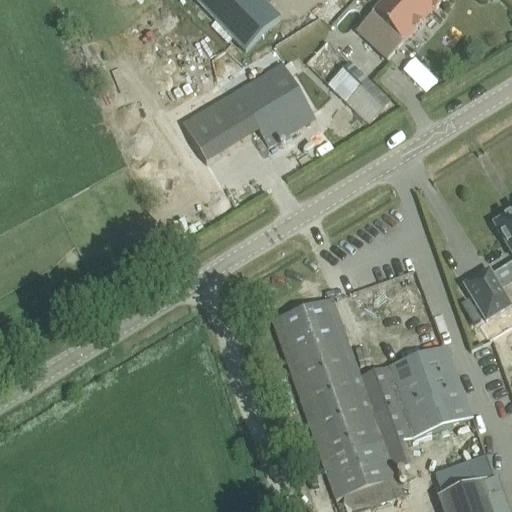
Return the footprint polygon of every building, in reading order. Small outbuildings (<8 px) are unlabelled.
[(261,0),(195,0),(193,2),(245,56),(281,20),(261,0)] [(389,0),(356,33),(387,62),(432,14),(433,15),(446,0),(389,0)] [(307,67),(369,127),(390,105),(328,46),(307,67)] [(316,123),(283,68),(181,129),(204,168),(258,135),(268,151),(316,123)] [(169,247),(218,222),(210,205),(161,230),(169,247)] [(511,215),(494,227),(511,256),(511,264),(509,267),(511,272),(511,215)] [(511,309),(489,273),(464,288),(487,324),(511,309)] [(332,303),(272,324),(336,504),(397,484),(388,460),(403,454),(401,446),(473,419),(447,353),(362,386),(332,303)] [(500,511),(482,461),(434,477),(442,500),(437,501),(441,511),(500,511)]
